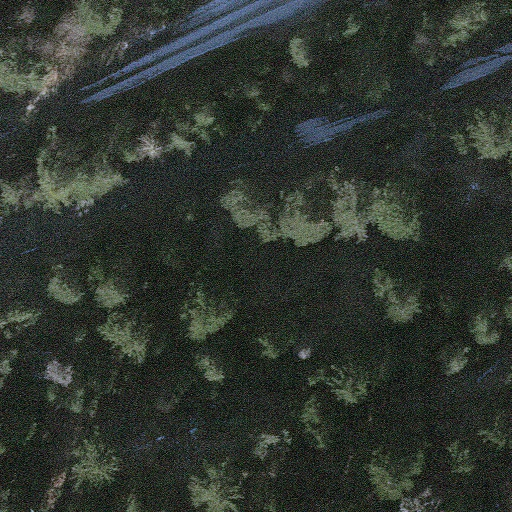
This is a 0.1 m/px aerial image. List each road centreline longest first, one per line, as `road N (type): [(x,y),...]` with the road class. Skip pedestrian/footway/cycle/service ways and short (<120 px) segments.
road 1 (tertiary): [(0,241),(511,58)]
road 2 (unclassified): [(267,0),(0,132)]
